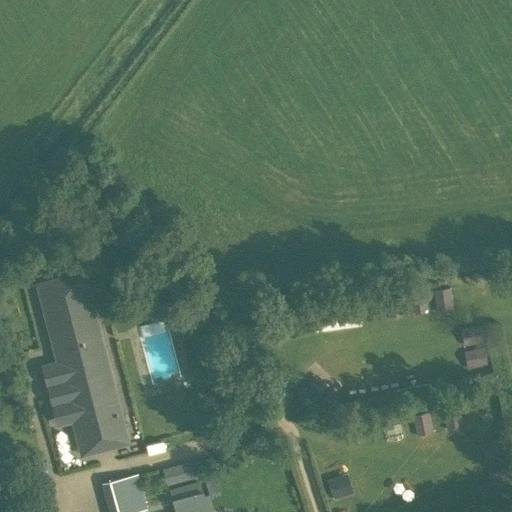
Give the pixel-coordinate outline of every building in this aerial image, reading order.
[(53,384),(62,382),(81,454),(128,442),(84,271),(36,284),(57,362),(48,364),(53,384)] [(357,326),(357,314),(320,313),(320,325),(357,326)] [(282,332),(282,331),(282,330),(282,329),(282,328),(281,327),(281,326),(280,325),(280,324),(279,324),(278,323),(277,322),(276,322),(275,321),(274,321),(273,321),(272,321),(271,321),(270,321),(269,321),(268,321),(267,322),(266,322),(265,323),(264,323),(264,324),(263,324),(262,325),(262,326),(262,327),(261,328),(261,329),(261,330),(261,331),(261,332),(261,333),(261,334),(261,335),(262,336),(262,337),(262,338),(263,338),(264,339),(264,340),(265,340),(266,341),(267,341),(268,342),(269,342),(270,342),(271,342),(272,342),(273,342),(274,342),(275,342),(276,341),(277,341),(278,340),(279,339),(280,338),(281,337),(281,336),(282,335),(282,334),(282,333),(282,332)] [(208,353),(202,334),(189,338),(195,357),(208,353)] [(318,379),(307,390),(318,400),(329,389),(318,379)] [(136,473),(101,482),(109,511),(128,511),(137,509),(134,495),(142,493),(136,473)] [(345,475),(330,480),(335,494),(349,490),(345,475)] [(212,511),(208,496),(203,497),(199,482),(169,491),(175,511),(212,511)]
